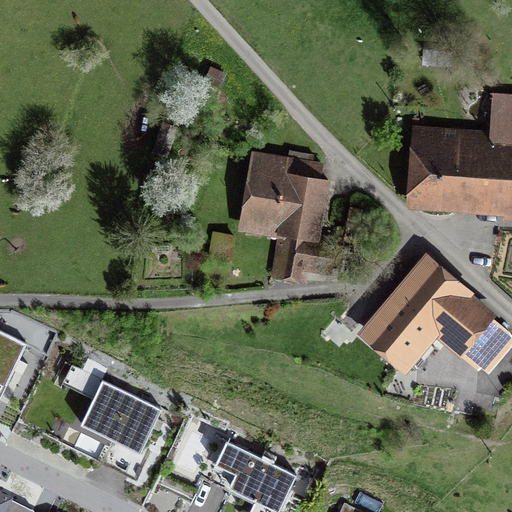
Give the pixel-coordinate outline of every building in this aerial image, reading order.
[(511,96),(494,95),(491,145),(511,146),(511,96)] [(511,146),(491,145),(420,140),(415,199),(511,206),(511,146)] [(322,164),(259,151),(248,218),(287,225),(279,269),(303,273),(305,263),(327,266),(327,268),(337,270),(341,247),(321,243),(322,236),(310,234),(322,164)] [(511,337),(507,330),(430,265),(372,333),(402,358),(431,323),(478,363),(481,359),(490,366),(511,340),(511,337)] [(0,395),(26,343),(0,329),(0,395)] [(161,408),(103,380),(82,422),(140,450),(161,408)] [(278,511),(297,475),(225,439),(214,462),(234,472),(227,485),(256,499),(249,511),(278,511)] [(0,511),(32,511),(33,510),(0,493),(0,511)] [(364,511),(345,503),(340,511),(364,511)]
